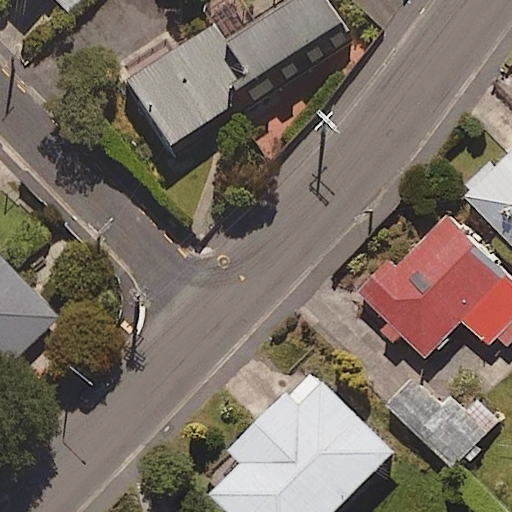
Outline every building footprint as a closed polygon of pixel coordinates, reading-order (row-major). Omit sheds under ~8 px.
[(54,0),(69,15),(84,0),(54,0)] [(347,36),(322,0),(297,0),(250,33),(239,16),(150,78),(132,90),(176,154),(347,36)] [(511,158),(498,173),(492,167),(462,200),(511,246),(511,158)] [(511,284),(440,216),(361,299),(429,363),(465,325),(501,359),(511,347),(511,284)] [(0,383),(64,324),(0,254),(0,383)] [(444,411),(412,379),(384,408),(454,475),(505,422),(482,400),(468,414),(454,401),(444,411)] [(344,511),(396,461),(314,380),(233,462),(244,472),(213,504),(220,511),(344,511)]
